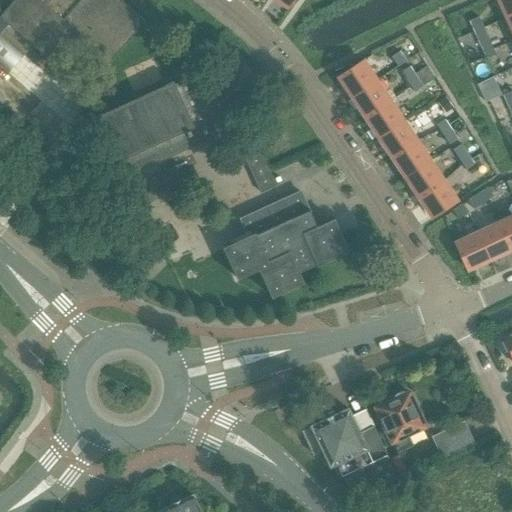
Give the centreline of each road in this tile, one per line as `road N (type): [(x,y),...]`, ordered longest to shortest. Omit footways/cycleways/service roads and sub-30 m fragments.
road 1 (residential): [(452,308),(302,91),(214,0)]
road 2 (tertiary): [(175,392),(337,341)]
road 3 (tertiary): [(337,341),(170,365)]
road 4 (secondary): [(156,429),(198,437),(299,486)]
road 5 (secondary): [(299,486),(274,455),(174,399)]
road 6 (residential): [(511,435),(452,308)]
road 7 (secondary): [(105,341),(0,250)]
road 8 (residential): [(78,413),(58,450),(0,508)]
road 9 (secondary): [(0,271),(77,367)]
